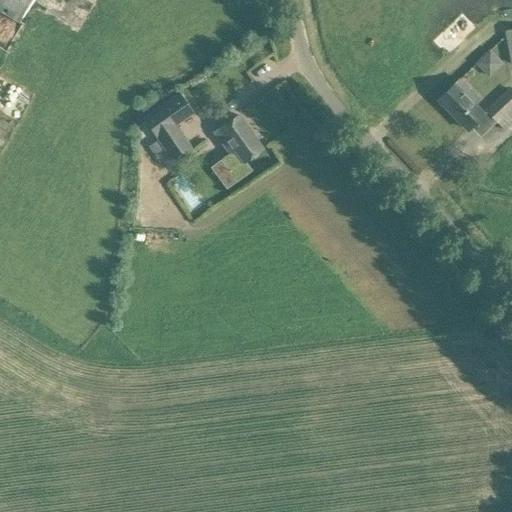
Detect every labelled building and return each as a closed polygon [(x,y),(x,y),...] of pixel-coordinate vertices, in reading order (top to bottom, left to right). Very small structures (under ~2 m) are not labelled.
[(0,0),(0,5),(22,18),(32,0),(0,0)] [(488,74),(506,64),(496,48),(479,58),(488,74)] [(459,79),(438,99),(467,129),(484,113),(473,103),(477,98),(459,79)] [(511,110),(510,108),(511,105),(511,91),(510,89),(487,111),(505,130),(511,122),(511,110)] [(175,125),(193,113),(179,92),(143,118),(171,158),(189,145),(175,125)] [(246,160),(262,149),(238,115),(221,126),(214,131),(230,153),(221,160),(236,181),(252,170),(245,161),(246,160)]
